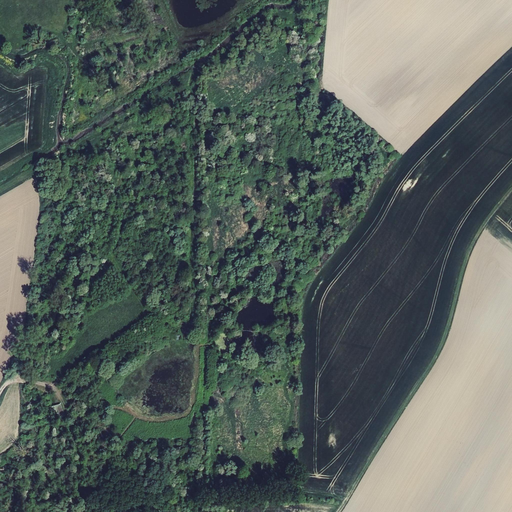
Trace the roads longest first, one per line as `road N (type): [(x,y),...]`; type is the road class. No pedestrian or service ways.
road 1 (track): [(511,190),(468,250),(437,360),(337,511)]
road 2 (track): [(0,392),(12,382),(54,383),(141,316),(175,330)]
